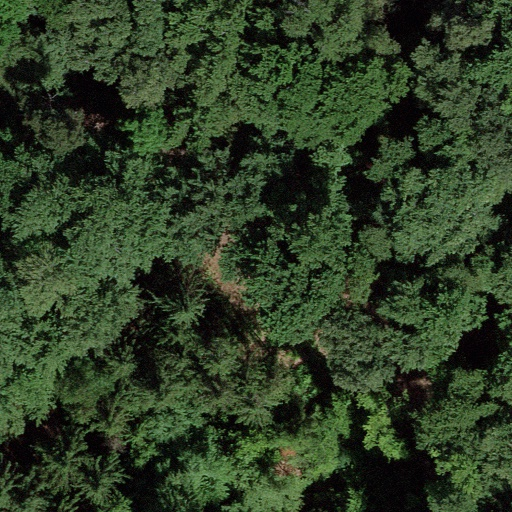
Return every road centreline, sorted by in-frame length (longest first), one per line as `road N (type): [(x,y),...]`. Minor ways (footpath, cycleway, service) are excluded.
road 1 (track): [(138,156),(261,158),(380,176),(511,242)]
road 2 (track): [(0,288),(138,156)]
road 3 (unclassified): [(0,125),(138,156)]
